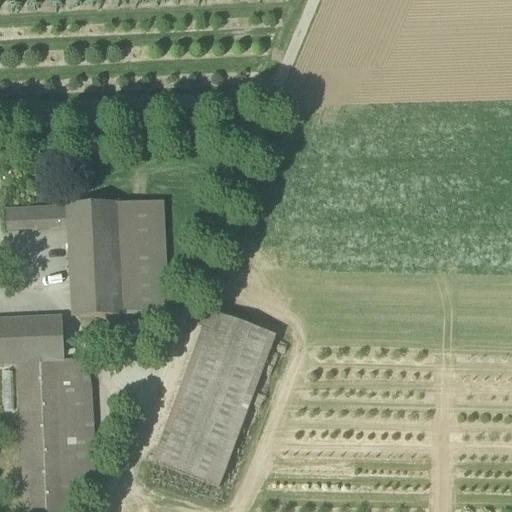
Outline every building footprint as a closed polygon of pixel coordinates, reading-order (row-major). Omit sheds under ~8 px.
[(76,232),(82,323),(136,320),(169,318),(162,200),(131,202),(9,210),(11,236),(76,232)] [(152,465),(218,489),(274,339),(209,314),(152,465)] [(0,367),(22,367),(66,366),(66,365),(65,321),(13,322),(13,329),(0,329),(0,367)] [(94,364),(66,365),(66,366),(69,488),(97,488),(94,364)] [(69,511),(69,488),(66,366),(22,367),(24,511),(69,511)]
